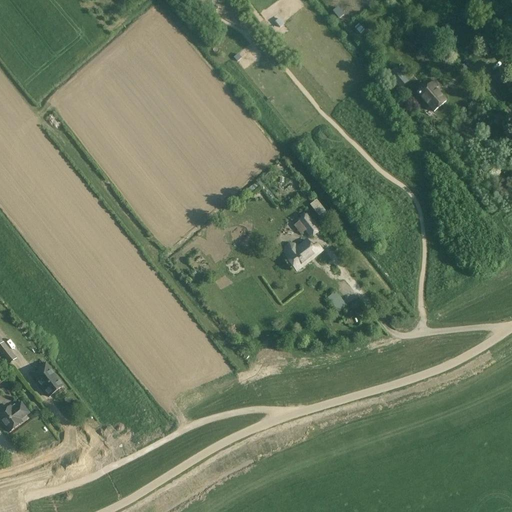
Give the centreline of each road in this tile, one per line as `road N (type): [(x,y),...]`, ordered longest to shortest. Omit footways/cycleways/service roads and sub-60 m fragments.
road 1 (residential): [(286,416),(279,410),(210,419),(104,471),(0,508)]
road 2 (unclassified): [(286,416),(439,369),(511,329)]
road 3 (unclassified): [(107,511),(286,416)]
